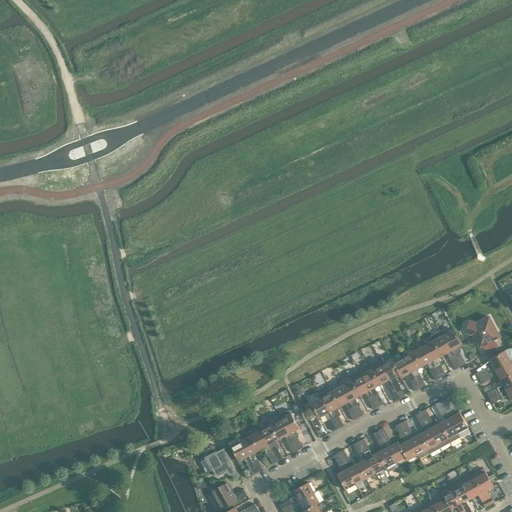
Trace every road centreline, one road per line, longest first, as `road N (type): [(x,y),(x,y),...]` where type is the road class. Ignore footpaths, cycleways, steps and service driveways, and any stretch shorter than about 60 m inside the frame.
road 1 (residential): [(272,511),(259,483),(453,380),(470,383),(495,429),(511,420)]
road 2 (secondary): [(414,0),(131,129)]
